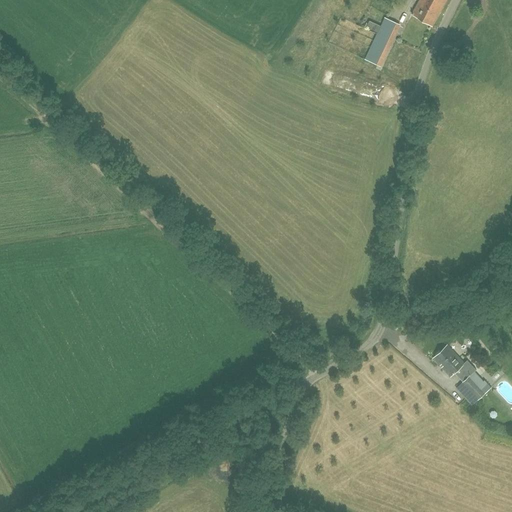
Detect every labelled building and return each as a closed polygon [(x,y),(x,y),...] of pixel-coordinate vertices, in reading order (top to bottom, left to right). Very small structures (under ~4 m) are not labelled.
[(432,26),(446,0),(420,0),(412,14),(432,26)] [(365,60),(381,67),(401,25),(385,17),(365,60)] [(347,89),(364,94),(365,91),(371,93),(372,89),(350,81),(347,89)] [(473,307),(480,319),(481,321),(498,312),(490,298),(473,307)] [(464,360),(462,359),(449,344),(435,357),(452,376),(456,372),(463,379),(455,386),(471,403),(478,397),(480,399),(487,392),(470,373),(475,368),(466,359),(464,360)]
